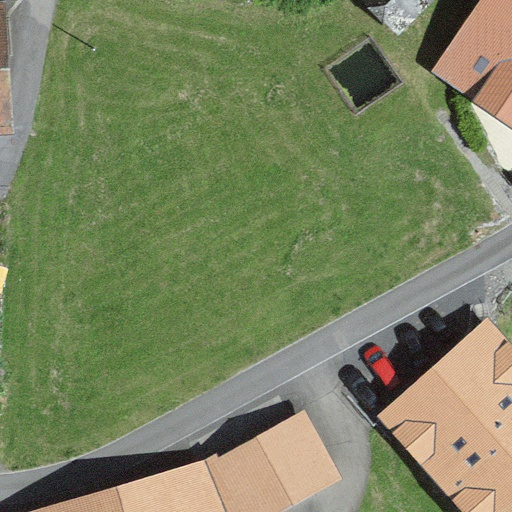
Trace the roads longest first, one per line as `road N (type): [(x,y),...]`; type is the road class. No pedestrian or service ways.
road 1 (residential): [(511,244),(120,456),(0,490)]
road 2 (residential): [(42,0),(19,144),(0,174)]
